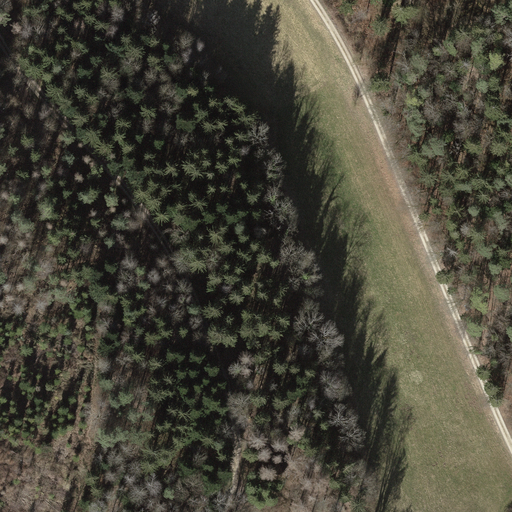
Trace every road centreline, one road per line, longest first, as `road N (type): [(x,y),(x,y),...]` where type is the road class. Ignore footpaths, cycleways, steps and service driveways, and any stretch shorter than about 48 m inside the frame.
road 1 (track): [(220,511),(233,472),(232,411),(182,271),(0,40)]
road 2 (track): [(301,0),(378,137),(490,415),(511,451)]
